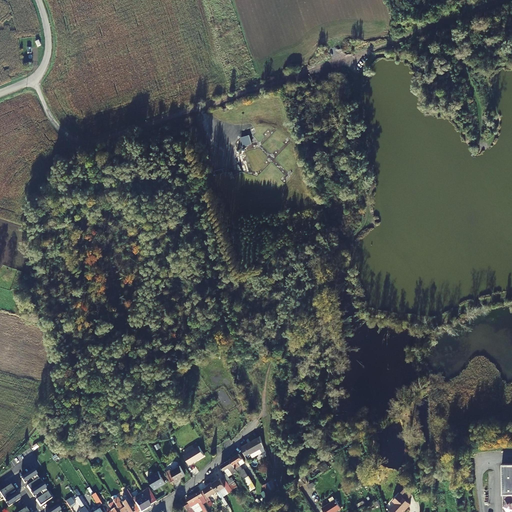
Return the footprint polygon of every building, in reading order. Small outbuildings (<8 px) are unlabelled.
[(36,55),(31,44),(28,46),(33,57),(36,55)] [(212,115),(226,111),(225,107),(210,111),(212,115)] [(241,137),(244,146),(252,143),(249,134),(241,137)] [(197,371),(204,368),(200,359),(193,362),(197,371)] [(206,432),(227,418),(216,402),(195,416),(206,432)] [(222,424),(211,431),(214,435),(217,433),(219,436),(207,443),(210,448),(246,424),(236,409),(227,415),(231,421),(226,424),(228,427),(226,429),(226,430),(221,434),(219,432),(225,428),(222,424)] [(259,453),(265,450),(260,436),(252,441),(259,453)] [(259,453),(252,441),(241,447),(246,455),(250,453),(252,457),(259,453)] [(205,455),(199,446),(184,455),(189,464),(205,455)] [(238,472),(246,485),(251,482),(240,465),(245,462),(239,453),(230,459),(238,472)] [(226,472),(227,473),(231,471),(233,474),(235,472),(236,474),(238,472),(230,459),(221,465),(226,473),(226,472)] [(325,461),(318,466),(323,472),(329,466),(325,461)] [(511,463),(502,464),(503,495),(511,494),(511,463)] [(171,471),(170,470),(166,473),(172,483),(185,475),(180,466),(172,471),(171,471)] [(37,480),(32,472),(23,478),(26,483),(32,479),(34,482),(28,486),(35,497),(41,492),(43,495),(37,500),(41,506),(53,498),(48,492),(46,493),(41,486),(44,485),(39,478),(37,480)] [(294,481),(298,488),(305,484),(300,476),(294,481)] [(217,491),(223,501),(226,499),(221,492),(226,489),(229,493),(233,490),(232,489),(229,485),(227,480),(225,478),(222,480),(220,477),(212,483),(217,491)] [(271,480),(266,483),(270,490),(275,488),(271,480)] [(217,491),(212,483),(203,488),(204,489),(201,491),(210,506),(214,504),(211,500),(210,500),(207,497),(217,491)] [(9,506),(21,499),(12,484),(0,492),(0,496),(2,500),(4,499),(9,506)] [(133,500),(136,505),(140,511),(141,511),(150,507),(142,492),(138,494),(137,497),(136,498),(130,488),(127,490),(133,500)] [(412,494),(405,488),(400,494),(407,500),(412,494)] [(156,502),(148,489),(142,492),(150,505),(156,502)] [(133,500),(127,490),(117,496),(119,499),(126,496),(128,500),(129,499),(130,501),(133,500)] [(200,498),(203,496),(200,491),(187,499),(191,507),(199,502),(202,500),(200,498)] [(396,503),(390,510),(391,511),(401,511),(407,506),(408,507),(411,503),(407,500),(400,494),(399,493),(393,500),(396,503)] [(334,511),(341,508),(336,499),(335,499),(333,496),(329,499),(331,502),(322,507),(324,511),(334,511)] [(77,504),(72,497),(67,500),(71,508),(77,504)] [(87,511),(86,510),(85,508),(84,506),(78,497),(75,499),(82,510),(78,511),(87,511)] [(140,511),(136,505),(131,508),(127,501),(122,504),(123,505),(120,506),(118,503),(119,502),(117,499),(113,501),(113,502),(118,511),(140,511)] [(118,511),(113,502),(108,505),(112,511),(110,511),(109,511),(106,506),(103,508),(105,511),(118,511)] [(506,511),(511,509),(511,506),(510,502),(503,505),(506,511)]
